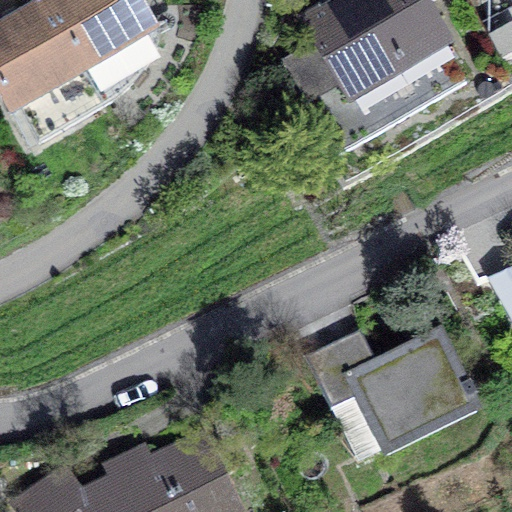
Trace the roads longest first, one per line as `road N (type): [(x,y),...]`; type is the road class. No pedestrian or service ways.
road 1 (residential): [(511,184),(144,375),(0,423)]
road 2 (residential): [(0,280),(101,219),(167,156),(227,63),(246,0)]
